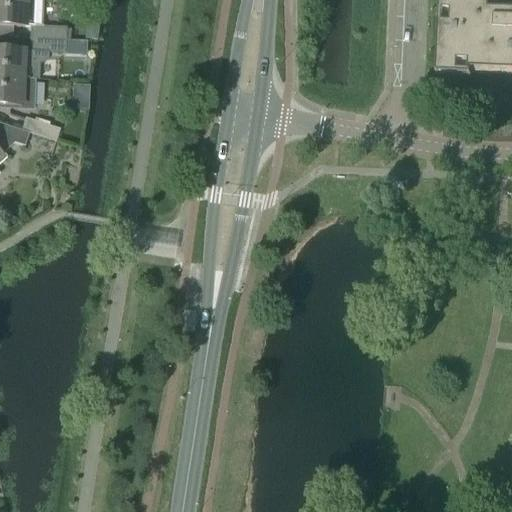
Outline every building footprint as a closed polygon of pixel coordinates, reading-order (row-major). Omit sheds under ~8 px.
[(24,28),(29,28),(41,29),(42,2),(0,0),(0,27),(23,29),(24,28)] [(511,14),(489,14),(490,0),(440,0),(437,73),(471,75),(471,74),(511,75),(511,14)] [(29,28),(29,41),(65,43),(65,30),(41,29),(29,28)] [(29,41),(28,53),(28,54),(48,55),(64,56),(65,43),(29,41)] [(48,55),(28,54),(28,53),(0,52),(0,80),(29,81),(38,82),(38,67),(47,63),(48,55)] [(28,99),(29,81),(0,80),(0,107),(28,109),(28,99)] [(73,88),(72,110),(87,110),(88,88),(73,88)] [(21,133),(29,135),(56,143),(60,131),(25,121),(21,133)] [(15,145),(24,148),(29,135),(21,133),(0,126),(0,163),(6,158),(2,154),(14,144),(15,145)]
